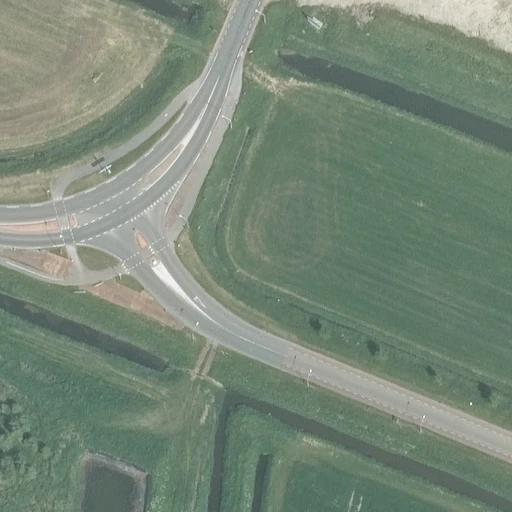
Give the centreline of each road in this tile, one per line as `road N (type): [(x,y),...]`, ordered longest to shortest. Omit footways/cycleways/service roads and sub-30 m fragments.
road 1 (secondary): [(511,454),(211,324),(148,253),(120,203)]
road 2 (tertiary): [(120,203),(195,126),(248,0)]
road 3 (secondary): [(120,203),(62,225),(0,228)]
